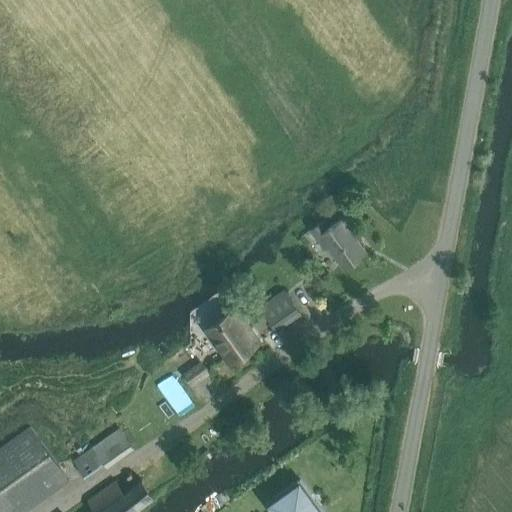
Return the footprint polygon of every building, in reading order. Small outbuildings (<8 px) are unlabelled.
[(365,250),(355,236),(360,233),(346,214),(328,227),(323,220),(310,229),(323,247),(327,244),(343,266),(365,250)] [(284,290),(260,307),(276,328),(299,312),(284,290)] [(257,341),(234,309),(206,328),(230,361),(257,341)] [(210,372),(200,360),(182,373),(191,386),(210,372)] [(29,426),(0,446),(0,511),(15,511),(65,478),(29,426)] [(118,428),(72,461),(85,480),(131,447),(118,428)] [(129,511),(154,494),(142,477),(121,493),(113,482),(86,501),(91,508),(84,511),(129,511)] [(322,511),(299,479),(266,502),(273,511),(322,511)]
